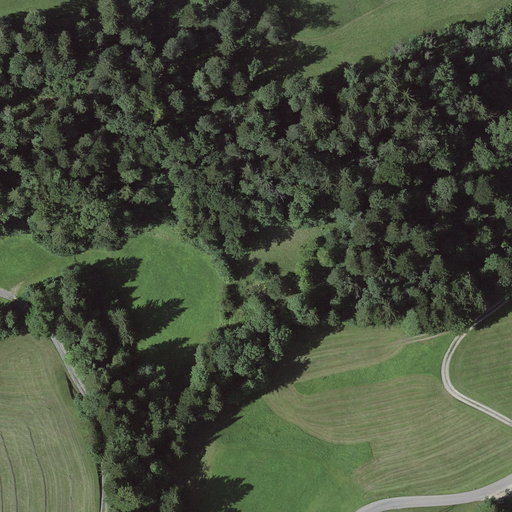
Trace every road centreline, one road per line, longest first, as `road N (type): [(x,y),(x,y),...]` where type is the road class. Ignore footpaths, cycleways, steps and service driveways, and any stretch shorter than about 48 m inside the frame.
road 1 (track): [(511,99),(415,195),(409,212),(409,225),(430,239),(511,240)]
road 2 (track): [(0,289),(49,328),(97,412),(106,511)]
road 3 (track): [(511,292),(452,343),(444,366),(447,385),(511,424)]
road 4 (unclassified): [(511,480),(474,497),(363,511)]
